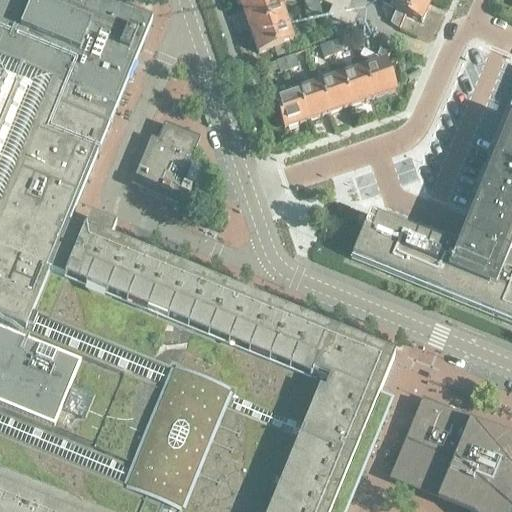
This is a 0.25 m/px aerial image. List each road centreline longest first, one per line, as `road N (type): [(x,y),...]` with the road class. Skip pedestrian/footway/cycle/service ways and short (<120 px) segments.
road 1 (residential): [(511,369),(274,273),(249,193)]
road 2 (residential): [(249,193),(406,137),(465,19)]
road 3 (residential): [(249,193),(187,0)]
